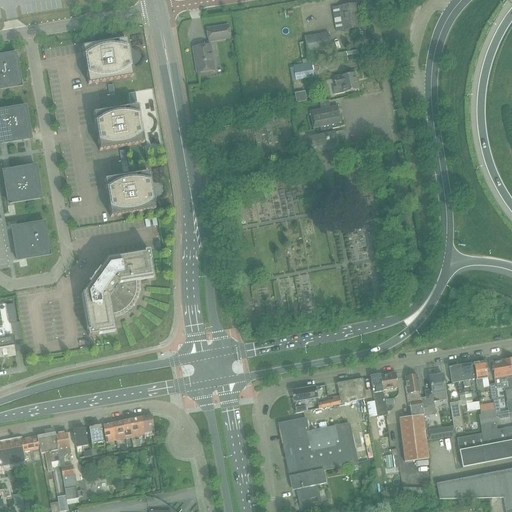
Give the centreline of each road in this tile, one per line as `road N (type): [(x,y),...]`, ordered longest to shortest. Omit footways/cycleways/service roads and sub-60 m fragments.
road 1 (unclassified): [(27,36),(63,257),(51,280),(13,288),(0,281)]
road 2 (secondary): [(443,264),(431,65),(463,0)]
road 3 (residential): [(511,347),(276,386),(261,400)]
road 4 (secondary): [(224,382),(384,347),(410,329),(425,304)]
road 5 (secondary): [(425,304),(372,326),(220,355)]
road 6 (secondary): [(0,419),(205,385)]
road 7 (secondary): [(201,356),(0,402)]
road 8 (motorway): [(511,15),(481,93),(484,150),(511,207)]
road 9 (residential): [(0,431),(142,408),(178,413)]
road 10 (tertiary): [(183,184),(155,11)]
road 11 (tertiary): [(220,355),(183,184)]
road 12 (tertiary): [(183,184),(201,356)]
road 13 (tertiary): [(247,511),(224,382)]
road 14 (unclassified): [(27,36),(155,11)]
road 15 (tertiary): [(205,385),(228,511)]
